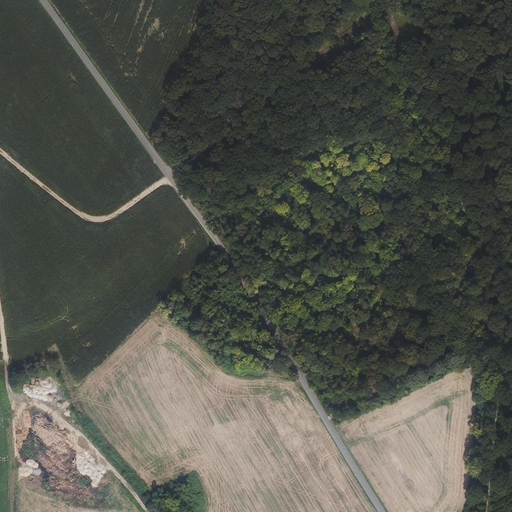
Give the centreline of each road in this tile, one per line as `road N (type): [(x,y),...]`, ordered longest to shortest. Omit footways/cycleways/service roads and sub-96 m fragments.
road 1 (unclassified): [(44,0),(234,267),(389,511)]
road 2 (track): [(382,11),(413,94),(456,170),(465,212),(500,390),(486,511)]
road 3 (track): [(382,11),(107,223),(87,220),(0,156)]
road 4 (track): [(0,322),(12,511)]
road 5 (track): [(145,511),(80,428),(8,392)]
